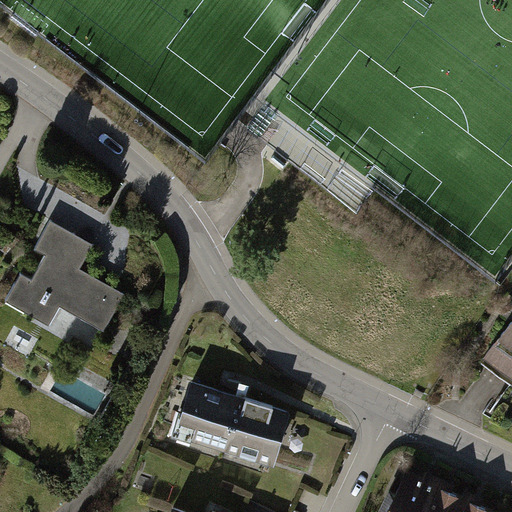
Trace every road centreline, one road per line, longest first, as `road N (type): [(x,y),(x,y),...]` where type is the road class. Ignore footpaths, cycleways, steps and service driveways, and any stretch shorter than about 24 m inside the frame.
road 1 (residential): [(390,413),(254,326),(195,236),(133,166),(0,65)]
road 2 (residential): [(511,472),(390,413)]
